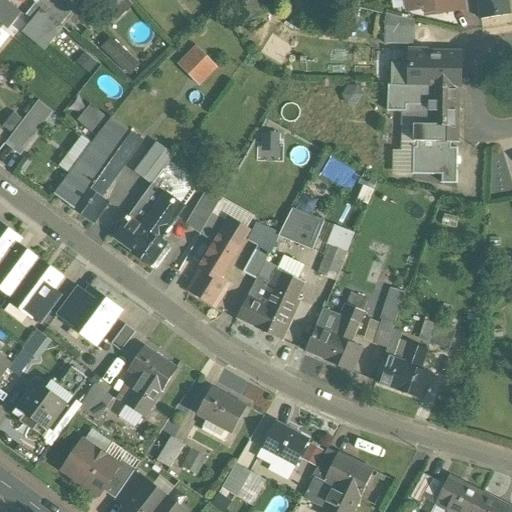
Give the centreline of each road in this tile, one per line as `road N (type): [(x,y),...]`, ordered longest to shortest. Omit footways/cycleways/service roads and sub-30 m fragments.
road 1 (residential): [(511,465),(356,419),(281,387),(222,352),(0,185)]
road 2 (residential): [(511,127),(471,128),(475,47),(511,41)]
